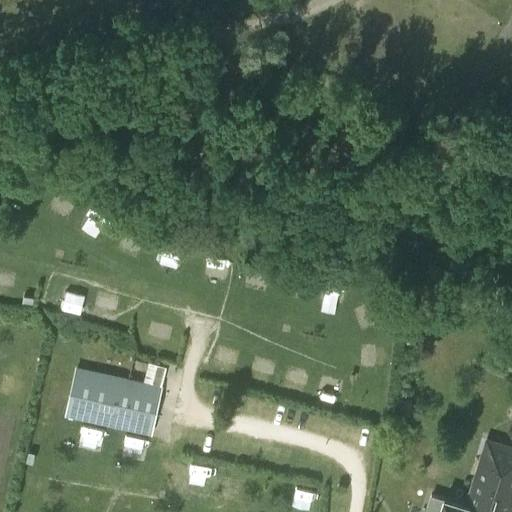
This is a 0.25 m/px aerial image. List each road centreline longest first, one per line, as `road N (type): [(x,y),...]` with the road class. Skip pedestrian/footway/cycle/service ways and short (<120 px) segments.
road 1 (track): [(354,511),(350,458),(195,411),(184,390),(196,344)]
road 2 (unclassified): [(0,93),(252,25)]
